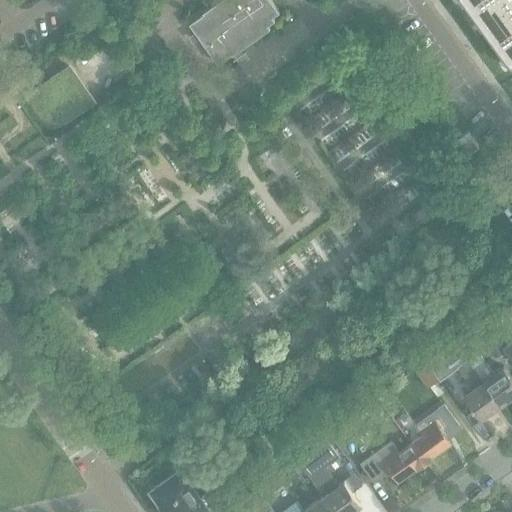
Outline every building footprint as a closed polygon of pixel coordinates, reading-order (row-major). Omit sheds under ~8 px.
[(190,24),(189,24),(217,63),(229,54),(230,55),(233,60),(234,59),(247,50),(246,49),(245,49),(244,47),(250,43),(251,42),(270,29),(269,28),(268,26),(275,21),(274,20),(273,19),(272,18),(279,13),(278,12),(270,0),(220,0),(202,13),(203,14),(190,24)] [(511,0),(463,0),(511,65),(511,64),(511,0)] [(35,86),(23,95),(50,133),(93,102),(97,100),(94,97),(73,66),(71,64),(70,62),(36,85),(35,86)] [(468,130),(458,137),(470,154),(475,150),(479,147),(475,141),(474,138),(468,130)] [(511,304),(500,313),(507,323),(507,322),(511,318),(511,304)] [(467,330),(454,340),(461,350),(475,341),(467,330)] [(489,335),(483,340),(483,341),(495,357),(505,350),(502,346),(493,333),(489,335)] [(511,339),(502,346),(505,350),(511,359),(511,358),(511,339)] [(454,340),(426,360),(440,379),(457,366),(466,378),(467,378),(473,386),(462,393),(480,417),(500,403),(467,358),(461,350),(454,340)] [(478,350),(467,358),(500,403),(511,393),(511,377),(503,364),(493,371),(478,350)] [(427,388),(440,379),(428,363),(416,372),(427,388)] [(422,433),(410,441),(424,461),(451,442),(445,434),(460,423),(445,402),(415,423),(422,433)] [(344,428),(340,423),(329,431),(337,442),(344,438),(344,428)] [(310,448),(297,458),(323,494),(335,511),(348,511),(362,503),(344,479),(338,483),(327,467),(327,466),(326,464),(338,455),(326,437),(325,437),(310,448)] [(392,439),(361,461),(366,467),(375,480),(390,469),(397,480),(424,461),(410,441),(399,449),(397,445),(392,439)] [(274,467),(253,482),(257,487),(264,497),(265,497),(270,493),(275,489),(285,483),(274,467)] [(180,469),(152,489),(162,503),(161,504),(167,511),(226,511),(223,507),(222,506),(210,489),(200,496),(180,469)] [(257,487),(244,496),(255,511),(275,511),(272,507),(264,497),(257,487)] [(335,511),(323,494),(303,508),(305,511),(335,511)] [(297,499),(278,511),(305,511),(303,508),(297,499)]
